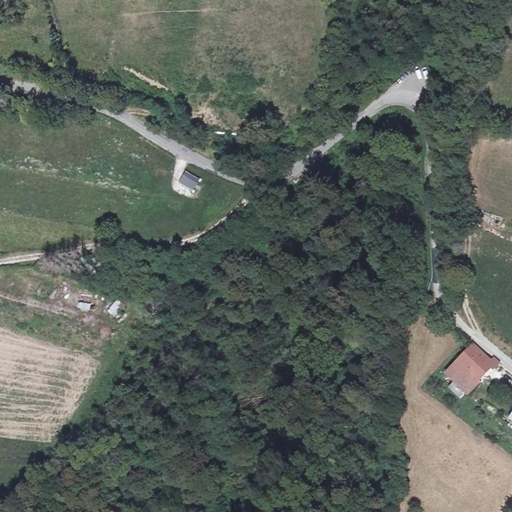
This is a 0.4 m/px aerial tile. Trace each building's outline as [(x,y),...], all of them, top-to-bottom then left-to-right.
[(178,180),(193,189),(198,181),(182,172),(178,180)] [(114,318),(125,307),(118,300),(107,311),(114,318)] [(78,309),(90,311),(91,305),(80,302),(78,309)] [(472,381),(484,365),(488,359),(470,346),(445,379),(470,397),(478,386),(472,381)] [(488,359),(484,365),(492,371),(497,364),(489,358),(488,359)]
